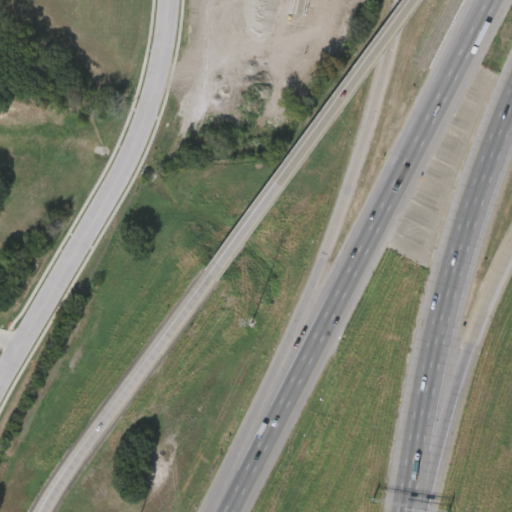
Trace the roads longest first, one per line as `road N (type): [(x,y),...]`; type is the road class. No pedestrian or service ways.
road 1 (motorway): [(473,0),(219,511)]
road 2 (residential): [(167,0),(166,39),(130,147),(0,384)]
road 3 (motorway): [(399,0),(345,197),(267,383)]
road 4 (motorway): [(413,446),(452,272),(511,97)]
road 5 (motorway): [(413,0),(219,266)]
road 6 (motorway): [(219,266),(40,511)]
road 7 (motorway): [(413,446),(470,349),(511,247)]
road 8 (motorway): [(267,383),(218,511)]
